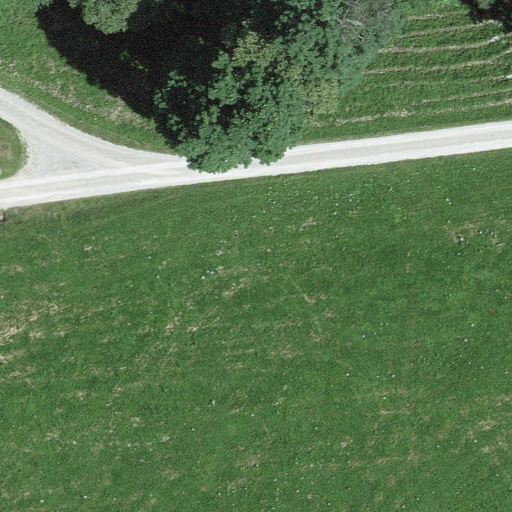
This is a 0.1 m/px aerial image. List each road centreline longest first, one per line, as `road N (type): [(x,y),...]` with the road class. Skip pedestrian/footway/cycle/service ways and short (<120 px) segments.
road 1 (track): [(97,181),(511,138)]
road 2 (track): [(0,99),(97,181)]
